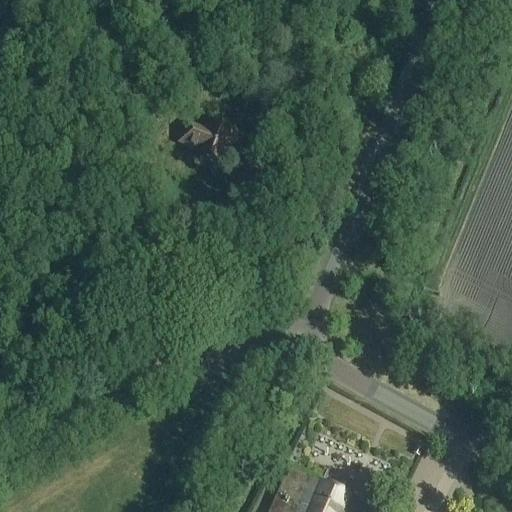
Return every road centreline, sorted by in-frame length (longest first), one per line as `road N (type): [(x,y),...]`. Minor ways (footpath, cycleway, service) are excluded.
road 1 (tertiary): [(301,345),(442,0)]
road 2 (track): [(323,288),(362,305),(420,302),(511,70)]
road 3 (unclassified): [(0,477),(229,343),(280,337),(301,345)]
road 4 (tertiary): [(511,465),(301,345)]
road 5 (track): [(0,214),(119,320)]
